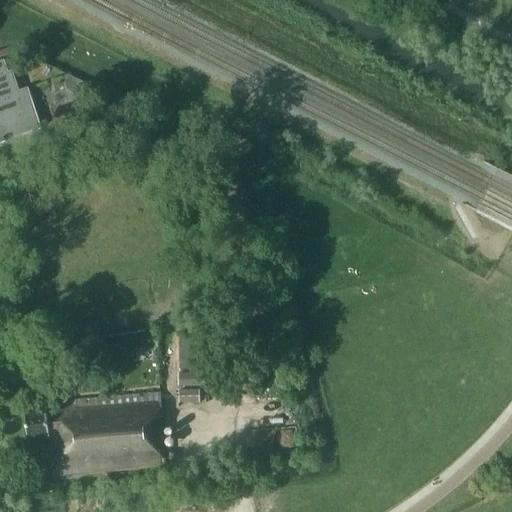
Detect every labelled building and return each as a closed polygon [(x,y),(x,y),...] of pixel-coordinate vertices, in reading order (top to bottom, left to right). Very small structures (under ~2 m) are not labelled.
[(6,139),(42,128),(29,89),(16,93),(5,61),(0,62),(0,141),(1,141),(2,143),(7,141),(6,139)] [(250,294),(258,342),(281,338),(273,290),(250,294)] [(179,386),(204,386),(203,372),(179,373),(179,386)] [(179,403),(200,403),(199,390),(179,390),(179,403)] [(161,393),(67,401),(67,408),(26,413),(29,441),(51,438),(53,478),(166,467),(161,393)]
